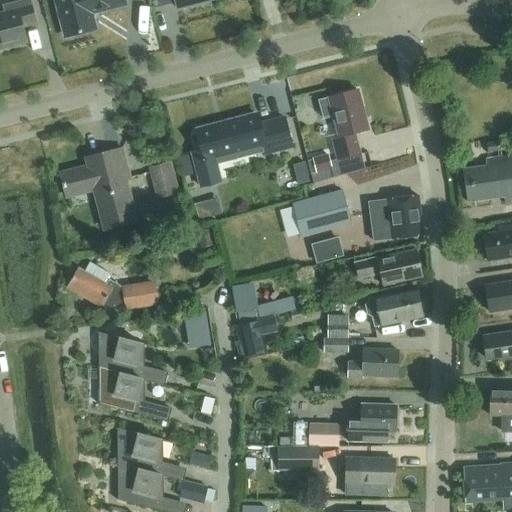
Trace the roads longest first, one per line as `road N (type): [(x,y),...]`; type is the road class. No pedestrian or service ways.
road 1 (residential): [(444,511),(445,226),(400,16)]
road 2 (residential): [(400,16),(0,118)]
road 3 (residential): [(224,511),(219,309)]
